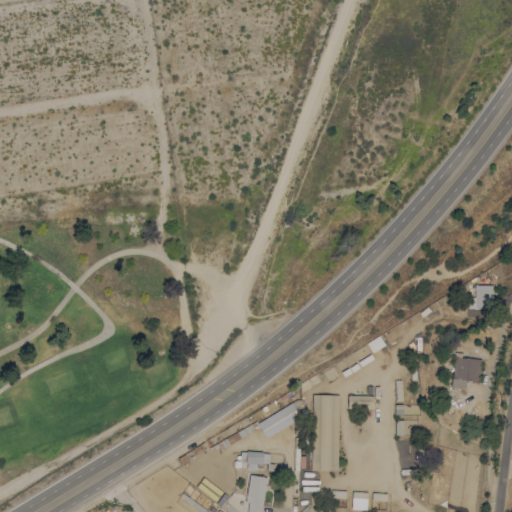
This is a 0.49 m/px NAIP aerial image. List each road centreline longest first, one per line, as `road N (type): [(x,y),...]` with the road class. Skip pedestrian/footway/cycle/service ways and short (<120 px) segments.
road 1 (secondary): [(42,511),(207,415),(327,316),(467,162),(511,92)]
road 2 (track): [(0,493),(114,428),(196,362),(244,276),(344,0)]
